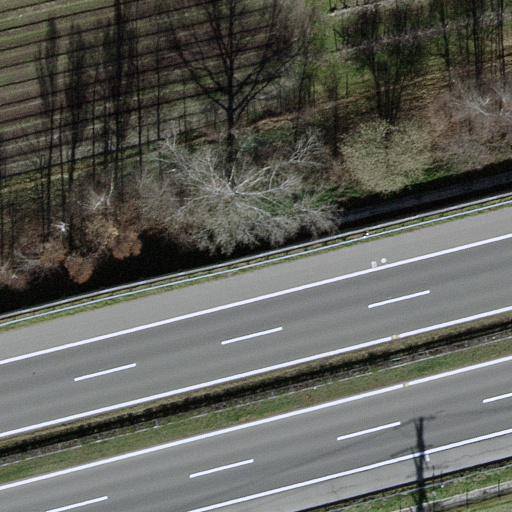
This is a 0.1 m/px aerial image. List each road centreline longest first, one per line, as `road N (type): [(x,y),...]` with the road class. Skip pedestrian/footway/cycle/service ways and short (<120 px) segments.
road 1 (motorway): [(511,268),(0,394)]
road 2 (motorway): [(49,511),(511,395)]
